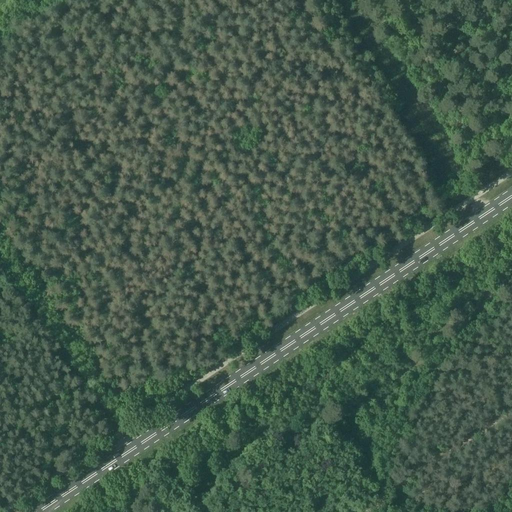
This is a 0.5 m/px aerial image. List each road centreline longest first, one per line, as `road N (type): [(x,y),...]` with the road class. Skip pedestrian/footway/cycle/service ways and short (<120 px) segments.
road 1 (primary): [(38,511),(511,196)]
road 2 (track): [(366,511),(511,412)]
